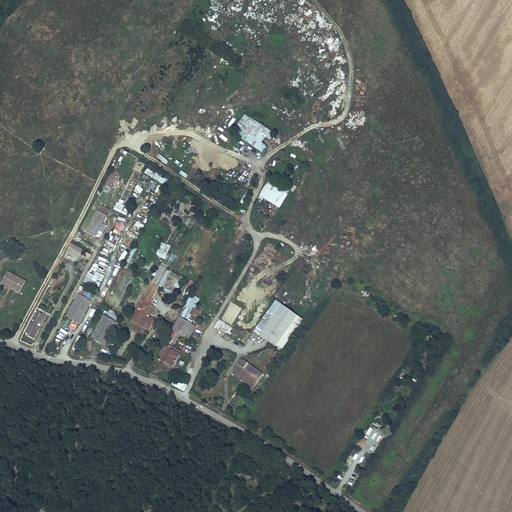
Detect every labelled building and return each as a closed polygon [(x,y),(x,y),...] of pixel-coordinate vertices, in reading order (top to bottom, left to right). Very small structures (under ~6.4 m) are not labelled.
[(275,133),(246,115),(233,134),(264,154),(268,148),(262,144),(266,139),(270,141),(275,133)] [(266,123),(265,126),(274,131),(276,128),(266,123)] [(166,165),(169,161),(159,154),(156,157),(166,165)] [(142,173),(154,180),(158,174),(145,167),(142,173)] [(111,188),(120,173),(114,170),(105,185),(111,188)] [(288,194),(267,182),(262,192),(282,204),(288,194)] [(141,193),(144,190),(138,185),(135,187),(141,193)] [(243,196),(246,198),(250,192),(244,189),(236,202),(238,204),(243,196)] [(282,204),(262,192),(260,196),(280,208),(282,204)] [(87,231),(96,236),(110,212),(102,208),(100,213),(98,212),(87,231)] [(156,256),(165,260),(171,246),(162,242),(156,256)] [(70,255),(69,259),(76,262),(83,249),(71,244),(66,253),(70,255)] [(122,263),(128,253),(124,251),(118,261),(122,263)] [(171,253),(167,260),(172,262),(176,255),(171,253)] [(162,263),(144,296),(151,300),(157,288),(156,287),(166,268),(163,267),(165,264),(162,263)] [(157,288),(162,290),(172,271),(166,268),(156,287),(157,288)] [(27,283),(8,272),(3,282),(18,289),(16,292),(20,294),(27,283)] [(186,304),(192,294),(197,284),(191,281),(180,301),(186,304)] [(2,284),(16,292),(18,289),(3,282),(2,284)] [(85,297),(91,300),(93,295),(87,292),(85,297)] [(161,351),(159,354),(163,356),(169,360),(168,363),(173,366),(179,354),(166,347),(168,342),(173,345),(180,334),(185,337),(192,324),(188,321),(185,319),(197,297),(192,294),(186,304),(185,307),(177,322),(169,336),(165,344),(161,351)] [(81,295),(68,318),(80,325),(93,301),(91,300),(85,297),(81,295)] [(144,296),(142,301),(148,304),(151,300),(144,296)] [(185,319),(188,321),(196,306),(197,307),(201,300),(197,297),(185,319)] [(276,300),(269,310),(275,314),(282,305),(276,300)] [(148,304),(142,301),(132,320),(148,330),(153,321),(145,317),(151,306),(148,304)] [(303,320),(282,305),(275,314),(269,310),(254,332),(281,351),(294,332),(288,328),(292,322),(298,326),(303,320)] [(108,309),(105,315),(116,321),(118,318),(114,316),(116,313),(108,309)] [(38,316),(36,314),(33,320),(35,322),(34,324),(31,323),(26,333),(30,335),(29,337),(34,339),(39,328),(36,327),(38,324),(41,325),(46,316),(39,313),(38,316)] [(103,317),(92,338),(105,346),(117,325),(103,317)] [(72,324),(64,320),(60,328),(68,332),(72,324)] [(220,330),(225,323),(219,320),(215,327),(220,330)] [(197,327),(192,324),(185,337),(190,340),(197,327)] [(227,334),(230,326),(225,324),(221,331),(227,334)] [(166,347),(179,354),(181,350),(173,345),(168,342),(166,347)] [(263,376),(241,361),(234,371),(256,386),(263,376)] [(256,386),(234,371),(232,375),(253,389),(256,386)] [(187,386),(174,379),(170,385),(176,388),(179,390),(183,392),(184,392),(187,386)] [(372,425),(378,428),(381,422),(376,419),(372,425)] [(372,453),(375,447),(372,446),(380,431),(374,428),(369,437),(364,448),(372,453)] [(361,437),(357,446),(363,448),(367,440),(361,437)]
